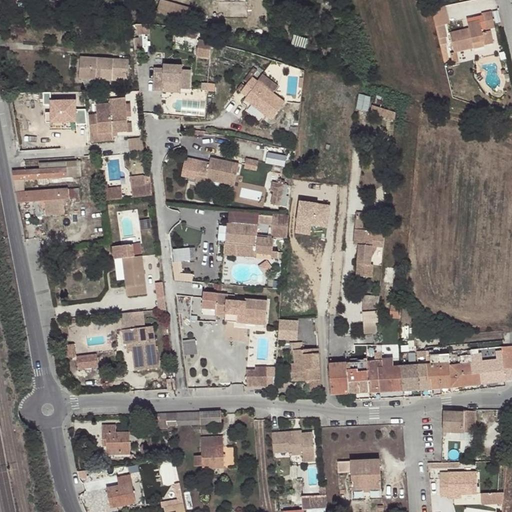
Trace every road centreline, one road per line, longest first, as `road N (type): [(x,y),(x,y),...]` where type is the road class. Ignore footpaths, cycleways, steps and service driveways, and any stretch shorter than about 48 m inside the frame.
road 1 (residential): [(181,405),(150,115)]
road 2 (tertiary): [(0,147),(44,396)]
road 3 (residential): [(181,405),(412,410)]
road 4 (residential): [(60,408),(181,405)]
